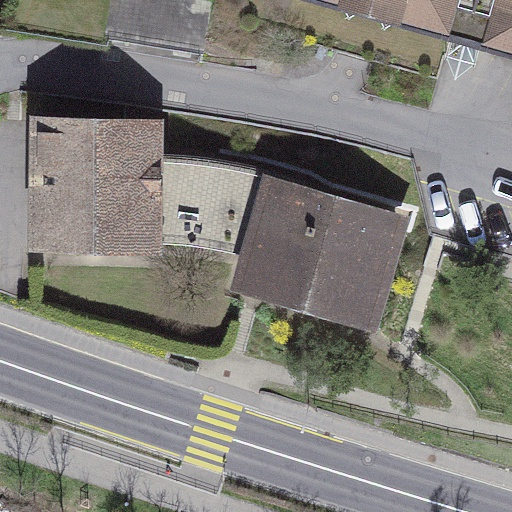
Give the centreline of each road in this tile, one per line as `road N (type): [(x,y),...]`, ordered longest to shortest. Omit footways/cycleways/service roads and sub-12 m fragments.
road 1 (residential): [(0,68),(49,65),(161,87),(418,155),(511,155)]
road 2 (secondary): [(468,511),(212,434),(0,357)]
